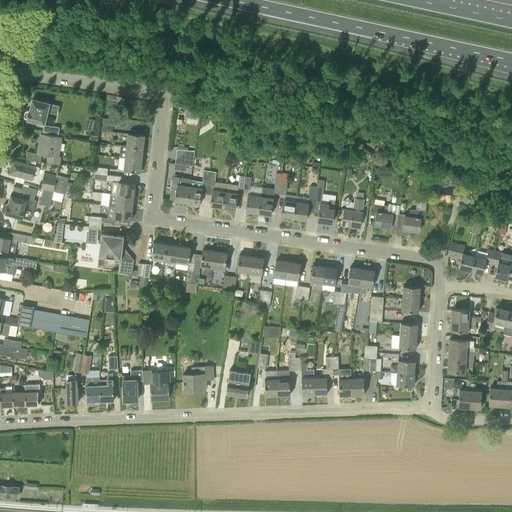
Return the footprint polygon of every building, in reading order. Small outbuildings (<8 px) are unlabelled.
[(27,119),(33,121),(45,124),(49,110),(58,113),(59,106),(33,99),(30,111),(30,110),(29,111),(27,110),(25,112),(24,116),(25,118),(27,119)] [(198,117),(199,110),(187,108),(186,116),(198,117)] [(42,132),(58,135),(59,127),(43,125),(42,132)] [(145,135),(128,133),(127,145),(143,148),(145,135)] [(28,152),(27,159),(41,162),(42,155),(47,155),(46,163),(57,164),(59,156),(57,156),(60,138),(41,134),(39,146),(42,146),(41,154),(28,152)] [(120,157),(142,159),(143,148),(127,145),(126,146),(121,145),(120,157)] [(193,159),(176,156),(175,163),(192,165),(193,159)] [(140,172),(142,159),(120,157),(120,158),(125,158),(124,170),(140,172)] [(13,162),(11,173),(23,175),(23,178),(31,180),(34,165),(14,161),(14,162),(13,162)] [(188,202),(200,204),(202,193),(207,194),(211,171),(204,170),(202,181),(190,180),(189,186),(191,186),(188,202)] [(212,195),(210,206),(224,208),(227,183),(215,181),(216,172),(211,171),(207,194),(212,195)] [(44,173),(41,188),(43,189),(53,191),(65,194),(69,178),(57,175),(56,176),(44,173)] [(112,181),(118,182),(118,181),(118,176),(107,174),(94,173),(94,179),(106,181),(112,181)] [(227,183),(224,208),(235,209),(239,187),(244,188),(246,176),(239,175),(238,185),(227,183)] [(182,185),(183,178),(173,176),(170,200),(187,202),(189,186),(182,185)] [(280,193),(282,181),(276,181),(275,180),(274,189),(262,187),(261,192),(261,196),(262,196),(259,213),(271,214),(274,192),(280,193)] [(117,193),(134,195),(135,184),(118,181),(118,182),(117,193)] [(315,199),(317,186),(310,185),(308,198),(310,198),(315,199)] [(22,189),(14,186),(11,194),(8,204),(6,203),(3,205),(2,209),(3,212),(15,216),(14,217),(21,219),(21,217),(32,219),(37,202),(34,201),(37,190),(22,186),(22,189)] [(324,187),(317,186),(315,199),(321,199),(322,200),(323,193),(324,187)] [(53,191),(43,189),(39,203),(50,207),(53,191)] [(115,207),(132,209),(134,195),(117,193),(115,207)] [(336,195),(323,193),(322,200),(321,199),(318,221),(332,223),(336,195)] [(246,211),(259,213),(262,196),(261,196),(248,194),(246,211)] [(307,219),(310,198),(308,198),(297,196),(296,202),(294,218),(307,219)] [(342,225),(360,227),(363,199),(355,197),(353,209),(344,208),(342,225)] [(294,218),(296,202),(284,200),(282,216),(294,218)] [(383,231),(396,233),(398,218),(400,205),(388,203),(388,206),(373,204),(372,214),(376,214),(375,225),(384,227),(383,231)] [(107,218),(131,221),(132,209),(115,207),(109,206),(107,218)] [(404,219),(398,218),(396,233),(409,235),(409,230),(419,232),(420,221),(424,221),(425,211),(410,209),(409,216),(405,215),(404,219)] [(0,254),(7,255),(14,257),(16,241),(33,244),(34,242),(43,244),(43,239),(9,233),(8,238),(0,236),(0,254)] [(124,236),(101,234),(98,257),(107,257),(108,263),(115,262),(120,261),(121,261),(122,253),(125,251),(126,250),(123,246),(124,236)] [(166,244),(154,242),(151,259),(164,260),(166,244)] [(459,268),(471,271),(474,256),(462,253),(464,246),(451,242),(447,255),(461,259),(459,268)] [(163,265),(176,267),(177,262),(179,246),(166,244),(164,260),(163,265)] [(179,246),(177,262),(188,264),(191,247),(179,246)] [(215,251),(203,249),(200,265),(213,267),(215,251)] [(491,264),(494,251),(489,249),(486,259),(474,256),(471,271),(483,274),(485,262),(491,264)] [(121,261),(120,261),(118,272),(132,274),(134,260),(125,251),(122,253),(121,261)] [(215,251),(213,267),(224,269),(227,253),(215,251)] [(499,262),(500,256),(501,253),(494,251),(491,264),(497,265),(494,277),(507,280),(507,278),(510,265),(499,262)] [(0,268),(6,270),(5,273),(13,274),(13,272),(15,273),(17,265),(36,269),(37,261),(14,257),(7,255),(0,254),(0,268)] [(249,273),(252,256),(239,254),(237,271),(249,273)] [(264,258),(252,256),(249,273),(261,275),(264,258)] [(274,277),(286,278),(288,262),(276,260),(274,277)] [(288,262),(286,278),(299,280),(301,263),(288,262)] [(148,277),(149,277),(151,264),(144,263),(142,276),(148,277)] [(311,282),(323,283),(325,267),(313,265),(311,282)] [(325,267),(323,283),(336,285),(337,269),(325,267)] [(348,284),(360,285),(362,269),(350,267),(348,284)] [(362,269),(360,285),(372,287),(375,270),(362,269)] [(187,270),(185,282),(187,282),(187,284),(192,284),(194,271),(187,270)] [(222,287),(228,288),(230,276),(224,275),(222,287)] [(146,289),(148,277),(142,276),(140,288),(146,289)] [(235,289),(236,277),(230,276),(228,288),(235,289)] [(187,284),(186,291),(196,293),(197,285),(192,284),(187,284)] [(420,287),(403,286),(403,298),(419,299),(420,287)] [(93,292),(93,299),(100,300),(100,298),(104,298),(105,291),(93,292)] [(347,292),(340,292),(339,304),(345,305),(347,292)] [(114,295),(105,295),(105,303),(113,303),(114,295)] [(370,308),(383,309),(383,297),(371,296),(370,308)] [(418,312),(419,299),(403,298),(402,311),(418,312)] [(338,304),(334,330),(342,331),(346,305),(339,304),(338,304)] [(30,326),(33,314),(34,307),(21,305),(18,324),(30,326)] [(493,323),(505,325),(508,310),(496,307),(495,314),(489,312),(486,325),(492,327),(493,323)] [(383,309),(370,308),(369,321),(382,322),(383,309)] [(469,310),(452,309),(451,313),(451,314),(451,320),(475,322),(477,322),(481,322),(481,316),(476,316),(475,317),(469,317),(469,310)] [(511,310),(508,310),(505,325),(503,334),(511,336),(511,310)] [(15,324),(16,317),(3,314),(2,321),(15,324)] [(73,321),(33,314),(30,326),(70,334),(73,321)] [(468,332),(468,325),(475,326),(475,322),(451,320),(451,326),(450,326),(451,326),(450,331),(468,332)] [(10,325),(0,322),(0,334),(8,335),(10,325)] [(416,336),(417,324),(401,324),(400,335),(416,336)] [(265,325),(265,334),(281,335),(281,326),(265,325)] [(400,348),(416,349),(416,336),(400,335),(400,348)] [(449,344),(449,350),(479,352),(479,348),(466,347),(466,340),(450,339),(449,343),(449,344)] [(253,352),(259,353),(261,342),(255,341),(253,352)] [(1,354),(26,358),(28,349),(17,347),(18,345),(3,343),(3,344),(0,343),(0,351),(1,351),(1,354)] [(367,345),(365,345),(364,356),(371,357),(376,357),(377,346),(372,345),(367,345)] [(479,352),(449,350),(448,356),(448,357),(448,356),(448,361),(465,362),(465,356),(472,357),(478,355),(479,352)] [(278,395),(290,395),(290,378),(290,370),(295,370),(295,357),(295,352),(290,352),(288,355),(289,370),(278,370),(278,378),(278,395)] [(74,371),(81,372),(84,355),(77,353),(74,371)] [(267,369),(269,354),(259,353),(257,367),(267,369)] [(86,355),(84,354),(84,355),(81,372),(88,374),(92,356),(86,355)] [(118,369),(117,356),(108,356),(109,369),(118,369)] [(315,394),(327,394),(326,380),(331,380),(330,369),(333,369),(333,356),(325,357),(326,368),(322,368),(322,376),(314,376),(315,394)] [(363,370),(370,371),(371,357),(364,356),(363,370)] [(381,358),(376,357),(371,357),(370,371),(380,371),(381,358)] [(414,373),(415,361),(399,360),(398,372),(414,373)] [(465,362),(448,361),(448,367),(447,367),(448,367),(447,372),(465,373),(465,367),(472,367),(472,363),(465,362)] [(205,374),(184,375),(184,392),(193,391),(193,389),(206,388),(206,379),(213,379),(213,367),(205,367),(205,374)] [(171,382),(171,369),(151,370),(152,383),(151,383),(152,399),(159,399),(159,398),(169,397),(168,381),(171,382)] [(226,395),(247,398),(251,373),(244,372),(236,371),(237,371),(230,369),(226,395)] [(307,369),(302,369),(302,370),(301,370),(301,378),(302,378),(302,395),(315,394),(314,376),(314,369),(307,369)] [(124,400),(138,399),(137,381),(143,381),(142,370),(130,370),(131,380),(123,380),(124,400)] [(278,395),(278,378),(278,370),(266,371),(265,396),(278,395)] [(398,372),(396,385),(413,386),(414,373),(398,372)] [(100,377),(99,377),(100,402),(107,402),(107,403),(108,403),(108,401),(114,401),(113,390),(116,390),(115,383),(113,383),(113,379),(112,379),(112,374),(107,374),(107,379),(107,380),(100,380),(100,377)] [(65,393),(66,404),(78,403),(78,402),(79,402),(79,394),(77,394),(77,379),(77,375),(69,375),(66,375),(67,379),(67,387),(63,388),(63,393),(65,393)] [(94,402),(100,402),(99,377),(87,377),(87,385),(84,385),(84,392),(87,392),(88,402),(94,401),(94,403),(94,402)] [(339,378),(339,395),(352,395),(351,378),(339,378)] [(352,395),(364,394),(364,378),(351,378),(352,395)] [(489,386),(488,405),(493,405),(493,406),(494,406),(494,405),(500,406),(501,380),(497,380),(497,387),(489,386)] [(506,406),(511,406),(511,388),(505,388),(505,380),(501,380),(500,406),(506,406),(506,407),(506,406)] [(463,407),(469,408),(471,384),(466,384),(466,390),(459,390),(458,407),(463,407),(463,408),(463,407)] [(471,384),(469,408),(475,408),(475,409),(476,409),(476,408),(480,408),(482,390),(474,390),(475,384),(471,384)] [(25,393),(25,405),(38,405),(38,392),(31,393),(31,387),(25,388),(25,393)] [(11,394),(12,406),(25,405),(25,393),(19,393),(18,388),(12,388),(12,393),(11,394)] [(4,389),(0,389),(0,404),(0,406),(12,406),(11,394),(4,394),(4,389)] [(11,496),(17,497),(18,488),(0,485),(0,494),(2,495),(6,496),(6,495),(8,496),(11,496)]
